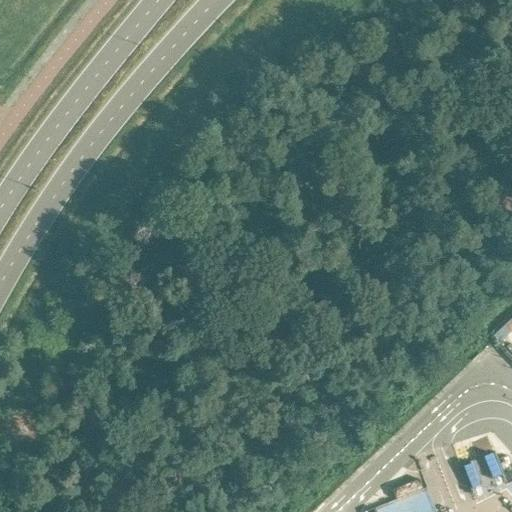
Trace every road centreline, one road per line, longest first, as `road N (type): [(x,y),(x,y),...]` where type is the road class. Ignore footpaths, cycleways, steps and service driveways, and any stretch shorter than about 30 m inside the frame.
road 1 (secondary): [(0,285),(90,147),(219,0)]
road 2 (secondary): [(157,0),(0,209)]
